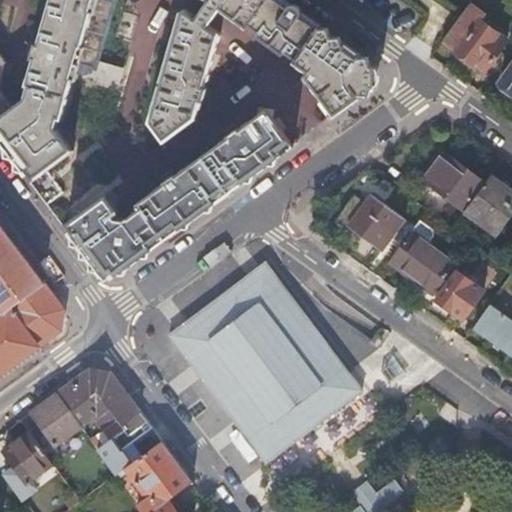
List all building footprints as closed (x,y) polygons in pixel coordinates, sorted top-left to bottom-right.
[(0,138),(32,182),(74,149),(56,124),(59,117),(62,117),(78,61),(91,65),(89,72),(94,74),(94,77),(97,79),(97,81),(108,84),(109,83),(111,82),(113,79),(119,81),(123,65),(98,58),(113,0),(49,0),(38,42),(36,41),(35,44),(31,43),(28,52),(33,53),(32,56),(34,56),(27,83),(30,84),(27,96),(23,99),(21,96),(14,101),(1,83),(6,69),(10,70),(13,62),(9,60),(0,48),(0,138)] [(374,64),(285,0),(206,0),(197,14),(186,6),(180,8),(148,120),(164,141),(198,117),(197,116),(202,99),(203,100),(204,98),(208,99),(211,89),(206,88),(207,86),(205,86),(220,32),(207,23),(219,8),(246,28),(248,25),(258,31),(256,34),(281,53),(283,50),(293,58),(292,60),(305,70),(299,78),(305,83),(307,79),(333,114),(374,84),(374,64)] [(463,11),(443,39),(457,49),(456,51),(483,70),(505,39),(464,9),(463,11)] [(511,62),(498,82),(511,92),(511,62)] [(107,193),(64,226),(99,273),(116,276),(176,231),(210,206),(294,144),(273,115),(274,107),(260,105),(258,113),(240,127),(239,125),(237,126),(234,122),(226,128),(229,132),(227,133),(229,135),(178,173),(176,171),(174,172),(171,169),(163,175),(166,178),(165,180),(166,181),(138,202),(140,204),(138,205),(139,207),(125,218),(117,216),(115,213),(119,210),(107,193)] [(424,179),(466,209),(485,182),(443,153),(424,179)] [(466,209),(463,212),(496,235),(511,212),(511,189),(490,174),(485,182),(466,209)] [(348,226),(381,249),(404,217),(371,194),(348,226)] [(0,372),(61,328),(62,318),(63,309),(44,283),(0,223),(0,295),(10,308),(0,315),(0,372)] [(433,297),(457,264),(411,231),(391,258),(410,272),(406,277),(433,297)] [(361,389),(266,261),(170,334),(266,461),(361,389)] [(437,300),(462,318),(482,290),(457,272),(437,300)] [(511,354),(511,320),(489,304),(473,326),(511,354)] [(396,370),(392,365),(383,372),(387,377),(396,370)] [(90,369),(58,392),(82,425),(86,421),(98,413),(108,426),(118,419),(122,425),(128,434),(119,442),(124,450),(153,428),(110,371),(90,369)] [(31,412),(56,445),(81,426),(82,425),(58,392),(45,402),(31,412)] [(30,433),(45,453),(56,445),(31,412),(20,420),(30,433)] [(86,421),(82,425),(81,426),(98,448),(104,444),(86,421)] [(52,463),(45,453),(30,433),(5,451),(27,481),(52,463)] [(104,444),(98,448),(116,473),(126,467),(133,462),(124,450),(119,442),(114,436),(104,444)] [(133,462),(126,467),(148,497),(139,504),(145,511),(147,511),(173,494),(192,480),(162,440),(133,462)] [(395,478),(376,493),(382,501),(395,491),(399,495),(405,490),(398,482),(395,478)] [(382,501),(376,493),(366,481),(351,493),(360,505),(366,511),(392,511),(387,505),(399,495),(395,491),(382,501)] [(85,483),(74,492),(75,493),(80,500),(91,492),(85,483)] [(80,500),(75,493),(63,501),(68,508),(80,500)] [(147,511),(177,511),(178,511),(183,508),(173,494),(147,511)] [(50,511),(39,497),(19,511),(50,511)]
